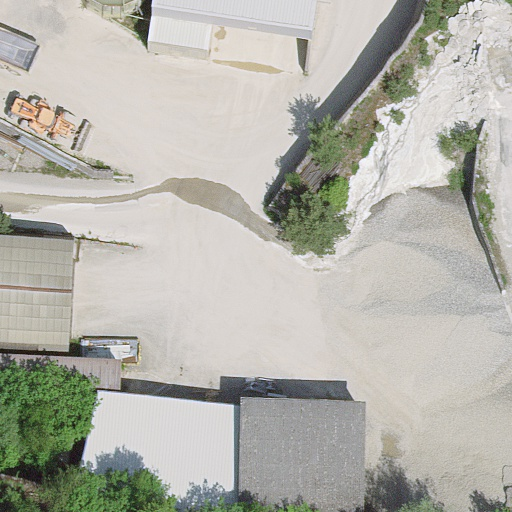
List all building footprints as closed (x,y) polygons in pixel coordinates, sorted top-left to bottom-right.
[(317,40),(321,0),(159,0),(154,48),(207,54),(203,92),(280,101),(287,36),(317,40)] [(0,362),(108,368),(113,265),(0,259),(0,362)] [(153,363),(108,368),(0,362),(0,399),(121,403),(153,403),(153,363)] [(119,498),(269,502),(271,406),(153,403),(121,403),(119,498)] [(410,413),(271,406),(269,502),(404,508),(410,413)]
